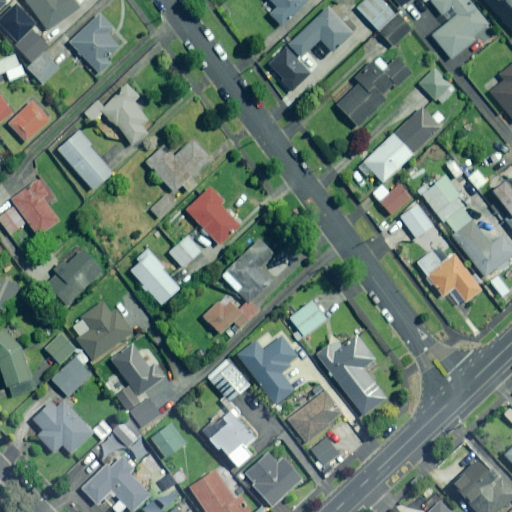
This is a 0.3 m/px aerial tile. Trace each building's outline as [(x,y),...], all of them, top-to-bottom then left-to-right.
[(24,0),(49,32),(80,8),(74,0),(24,0)] [(309,2),(307,0),(270,0),(278,8),(270,15),(282,27),(309,2)] [(363,0),(356,7),(380,33),(399,16),(384,0),(363,0)] [(392,0),(401,10),(412,0),(392,0)] [(489,26),(469,0),(432,0),(431,1),(441,14),(448,23),(432,35),(451,60),(474,42),(471,39),(489,26)] [(511,0),(484,0),(511,31),(511,0)] [(353,35),(329,8),(288,44),(300,58),(320,40),(332,54),(353,35)] [(114,30),(99,14),(69,43),(99,74),(109,64),(106,61),(119,48),(108,36),(114,30)] [(47,47),(32,30),(15,45),(29,62),(47,47)] [(59,67),(44,52),(27,68),(43,84),(59,67)] [(25,74),(15,54),(0,61),(0,74),(5,72),(10,82),(25,74)] [(412,73),(398,59),(389,67),(379,56),(355,80),(360,85),(338,106),(359,129),(387,103),(381,97),(394,85),(396,87),(412,73)] [(511,65),(485,87),(490,94),(511,121),(511,65)] [(455,92),(435,69),(419,83),(440,106),(455,92)] [(103,108),(96,101),(84,114),(94,122),(102,113),(133,146),(147,133),(141,126),(148,119),(133,103),(139,97),(128,85),(103,108)] [(0,123),(13,114),(0,94),(0,123)] [(50,121),(32,102),(8,124),(26,143),(50,121)] [(442,128),(423,108),(359,167),(367,176),(371,171),(383,183),(442,128)] [(91,145),(79,132),(58,150),(93,190),(112,174),(89,147),(91,145)] [(210,159),(193,140),(174,157),(163,145),(145,162),(174,193),(182,185),(189,193),(198,185),(191,177),(210,159)] [(358,171),(352,176),(362,188),(368,182),(358,171)] [(459,196),(445,177),(422,195),(442,222),(461,207),(455,199),(459,196)] [(49,200),(36,182),(11,200),(38,237),(60,221),(46,202),(49,200)] [(411,198),(400,185),(380,202),(391,215),(411,198)] [(225,202),(211,187),(186,210),(219,246),(241,226),(221,206),(225,202)] [(177,202),(169,193),(152,211),(161,219),(177,202)] [(434,226),(417,204),(400,217),(417,239),(434,226)] [(24,225),(12,208),(0,216),(0,220),(10,234),(24,225)] [(490,246),(472,222),(453,236),(484,278),(511,257),(511,247),(503,236),(490,246)] [(201,252),(187,236),(169,252),(183,268),(201,252)] [(225,273),(222,275),(222,276),(237,292),(248,303),(274,280),(262,266),(272,257),(259,242),(226,272),(225,273)] [(102,271),(78,247),(54,271),(58,274),(47,285),(67,306),(102,271)] [(139,263),(131,271),(143,285),(140,288),(145,293),(148,291),(161,306),(180,290),(163,269),(164,268),(148,248),(135,259),(139,263)] [(443,297),(448,293),(457,305),(463,300),(466,303),(482,290),(454,255),(442,264),(432,252),(417,263),(426,276),(443,297)] [(0,311),(6,314),(19,285),(0,277),(0,278),(0,311)] [(242,315),(226,297),(203,316),(219,335),(242,315)] [(327,320),(312,300),(289,317),(304,337),(327,320)] [(112,314),(104,303),(72,326),(81,337),(77,340),(94,363),(133,334),(117,311),(112,314)] [(34,379),(24,348),(1,329),(0,330),(0,366),(6,387),(34,379)] [(76,350),(61,335),(46,350),(61,365),(76,350)] [(375,360),(356,336),(333,353),(328,346),(316,355),(364,416),(385,399),(362,369),(375,360)] [(297,358),(282,337),(263,351),(256,341),(238,355),(275,406),(295,392),(282,374),(290,368),(288,364),(297,358)] [(139,354),(132,345),(111,360),(131,387),(116,397),(127,412),(136,406),(132,401),(166,377),(145,349),(139,354)] [(91,376),(74,359),(52,380),(69,397),(91,376)] [(236,419),(242,413),(231,401),(249,385),(227,360),(207,377),(224,396),(219,400),(230,412),(223,419),(228,424),(220,431),(213,423),(204,431),(212,439),(210,441),(218,450),(220,448),(238,468),(252,455),(245,447),(254,439),(236,419)] [(341,415),(325,394),(289,421),(306,444),(327,429),(326,427),(341,415)] [(161,415),(149,400),(131,414),(143,429),(161,415)] [(93,433),(64,402),(57,409),(51,403),(33,420),(43,431),(37,436),(53,454),(62,445),(71,454),(93,433)] [(187,443),(170,421),(149,437),(166,459),(187,443)] [(121,422),(111,432),(128,449),(138,439),(121,422)] [(339,455),(327,440),(312,452),(324,467),(339,455)] [(277,464),(268,454),(244,475),(271,506),(301,480),(283,459),(277,464)] [(135,471),(123,457),(110,469),(107,466),(82,489),(97,505),(112,491),(120,500),(113,507),(117,511),(121,511),(127,507),(131,511),(132,511),(151,496),(131,475),(135,471)] [(498,482),(478,461),(452,486),(476,511),(499,511),(511,500),(511,489),(502,478),(498,482)] [(187,479),(181,468),(162,481),(168,491),(187,479)] [(252,511),(225,468),(190,490),(203,511),(252,511)] [(159,511),(162,510),(154,500),(143,508),(145,511),(159,511)] [(448,511),(440,502),(429,511),(448,511)]
